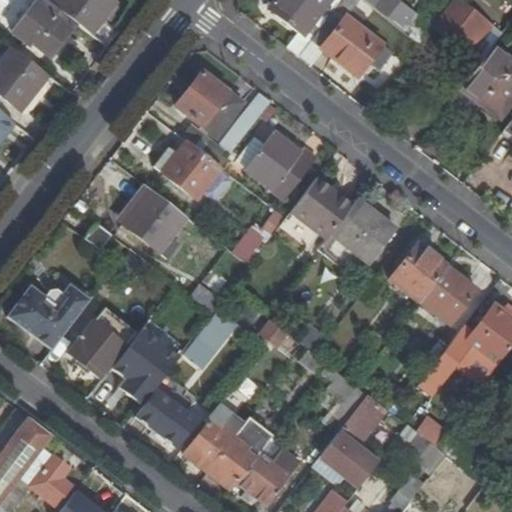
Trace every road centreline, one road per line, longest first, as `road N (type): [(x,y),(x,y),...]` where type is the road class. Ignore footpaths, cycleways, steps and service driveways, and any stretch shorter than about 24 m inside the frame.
road 1 (residential): [(511,253),(182,2)]
road 2 (residential): [(182,2),(0,244)]
road 3 (residential): [(190,511),(0,367)]
